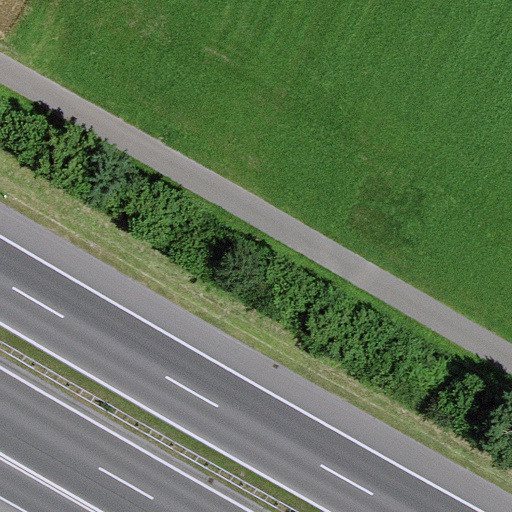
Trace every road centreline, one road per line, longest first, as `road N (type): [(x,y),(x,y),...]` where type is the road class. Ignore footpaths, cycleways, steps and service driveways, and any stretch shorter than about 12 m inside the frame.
road 1 (unclassified): [(511,359),(0,76)]
road 2 (motorway): [(404,511),(0,279)]
road 3 (motorway): [(0,409),(174,511)]
